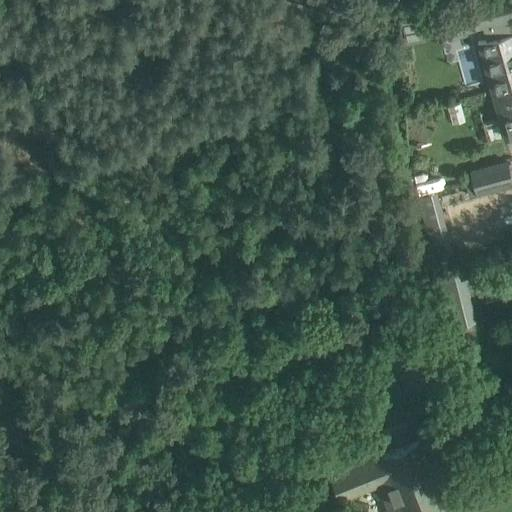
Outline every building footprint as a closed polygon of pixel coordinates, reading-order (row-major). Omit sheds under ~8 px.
[(483,28),(486,40),(478,42),(492,90),(511,84),(511,26),(510,18),(511,17),(511,11),(508,0),(488,0),(458,9),(464,33),(483,28)] [(402,21),(405,39),(422,36),(418,17),(402,21)] [(505,140),(511,137),(511,84),(492,90),(505,140)] [(470,196),(511,184),(511,179),(507,159),(469,170),(473,182),(466,184),(470,196)] [(425,194),(416,197),(433,260),(442,257),(425,194)] [(463,266),(438,272),(451,326),(470,322),(463,290),(468,289),(463,266)] [(398,371),(377,380),(386,401),(407,392),(398,371)] [(415,422),(406,400),(376,412),(384,434),(415,422)] [(391,511),(451,511),(422,439),(383,454),(383,455),(332,475),(341,497),(379,481),(391,511)]
